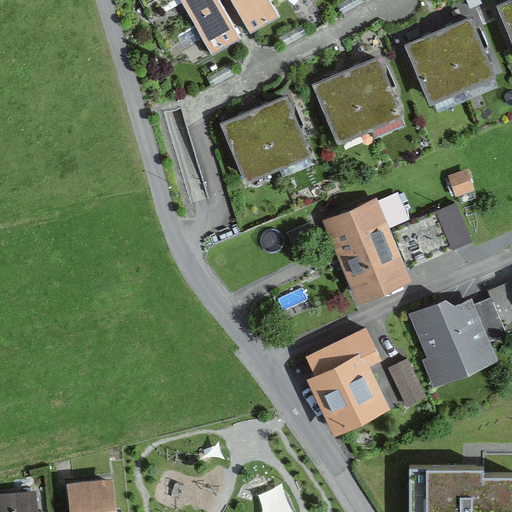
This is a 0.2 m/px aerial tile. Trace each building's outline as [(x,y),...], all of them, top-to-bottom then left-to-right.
[(227,39),(203,0),(132,0),(165,55),(195,38),(204,52),(227,39)] [(221,0),(240,33),(268,17),(260,2),(264,0),(221,0)] [(511,4),(491,13),(511,64),(511,4)] [(432,36),(456,95),(487,83),(463,24),(432,36)] [(432,36),(400,49),(424,108),(456,95),(432,36)] [(396,121),(372,62),(340,75),(364,134),(396,121)] [(364,134),(340,75),(308,88),(332,147),(364,134)] [(302,161),(277,102),(248,114),(270,174),(302,161)] [(238,187),(270,174),(248,114),(214,128),(238,187)] [(395,197),(329,224),(360,299),(411,279),(391,230),(406,224),(395,197)] [(441,215),(396,233),(411,268),(456,250),(441,215)] [(511,284),(495,292),(511,328),(511,284)] [(449,302),(412,318),(441,388),(498,362),(489,340),(511,330),(511,328),(495,292),(462,310),(449,302)] [(371,327),(307,356),(341,429),(390,406),(372,365),(386,359),(371,327)] [(389,369),(407,406),(427,396),(408,359),(389,369)] [(486,467),(416,467),(416,511),(511,511),(511,475),(486,475),(486,467)] [(118,511),(116,480),(74,483),(75,511),(118,511)] [(40,511),(39,493),(0,495),(0,511),(40,511)]
